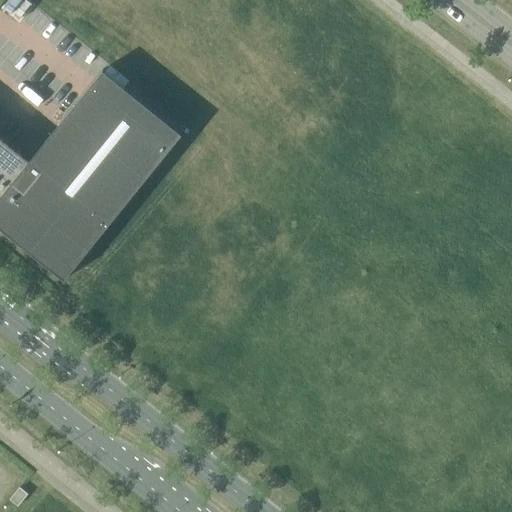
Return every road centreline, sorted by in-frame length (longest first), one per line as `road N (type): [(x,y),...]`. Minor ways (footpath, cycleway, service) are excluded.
road 1 (secondary): [(251,511),(0,308)]
road 2 (secondary): [(0,370),(175,511)]
